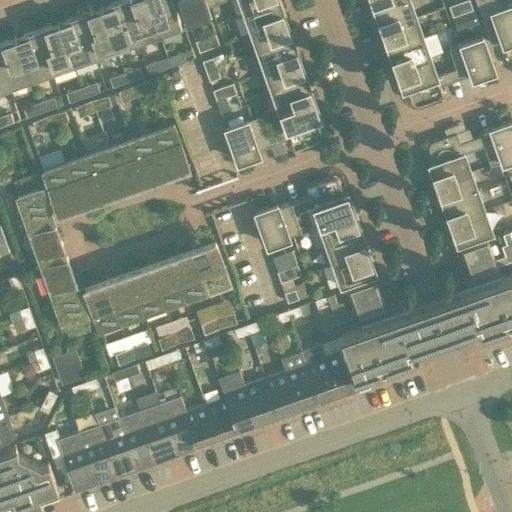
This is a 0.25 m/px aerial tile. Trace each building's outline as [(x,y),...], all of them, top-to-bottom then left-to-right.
[(102,10),(116,49),(137,42),(122,0),(115,0),(106,3),(108,8),(102,10)] [(122,0),(137,42),(159,34),(146,0),(122,0)] [(146,0),(159,34),(182,26),(172,0),(146,0)] [(206,4),(216,0),(180,0),(187,16),(208,9),(206,4)] [(240,0),(245,12),(278,0),(277,0),(240,0)] [(278,0),(245,12),(251,31),(281,20),(278,12),(282,11),(278,0)] [(371,0),(375,9),(399,0),(371,0)] [(385,27),(415,16),(409,0),(399,0),(375,9),(379,19),(382,18),(385,27)] [(472,8),(469,0),(459,0),(458,1),(462,12),(472,8)] [(508,39),(511,37),(511,5),(510,0),(475,0),(490,42),(507,36),(508,39)] [(448,4),(452,15),(462,12),(458,1),(448,4)] [(472,8),(462,12),(452,15),(456,28),(476,21),(472,8)] [(79,13),(94,57),(116,49),(102,10),(92,14),(91,9),(79,13)] [(59,25),(73,65),(94,57),(79,13),(61,19),(63,24),(59,25)] [(388,47),(422,35),(415,16),(385,27),(388,35),(384,36),(388,47)] [(281,20),(251,31),(258,50),(292,38),(288,27),(284,28),(281,20)] [(36,28),(51,72),(73,65),(59,25),(55,27),(54,22),(36,28)] [(16,41),(30,80),(51,72),(36,28),(25,32),(26,37),(16,41)] [(218,43),(215,33),(205,36),(208,46),(218,43)] [(448,46),(455,66),(459,76),(480,69),(481,72),(493,68),(481,34),(448,46)] [(399,65),(429,54),(422,35),(388,47),(392,58),(396,57),(399,65)] [(195,40),(198,50),(208,46),(205,36),(195,40)] [(0,40),(0,63),(8,87),(30,80),(16,41),(11,42),(9,38),(0,40)] [(292,38),(258,50),(265,70),(295,59),(292,50),(295,49),(292,38)] [(182,52),(181,50),(166,55),(169,64),(184,59),(182,52)] [(435,73),(429,54),(399,65),(410,98),(415,102),(418,102),(442,93),(439,83),(459,76),(455,66),(435,73)] [(212,55),(201,59),(205,69),(215,66),(212,55)] [(156,59),(144,63),(148,72),(159,68),(156,59)] [(295,59),(265,70),(272,89),(305,77),(301,65),(298,67),(295,59)] [(232,70),(229,61),(215,66),(205,69),(209,79),(232,70)] [(0,90),(8,87),(0,63),(0,90)] [(142,74),(138,65),(123,70),(126,80),(142,74)] [(109,76),(112,85),(126,80),(123,70),(109,76)] [(305,77),(272,89),(279,108),(309,97),(306,89),(309,88),(305,77)] [(153,88),(150,78),(134,83),(138,93),(153,88)] [(99,90),(95,80),(80,86),(84,95),(99,90)] [(232,81),(222,84),(226,95),(235,92),(232,81)] [(118,89),(122,99),(138,93),(134,83),(118,89)] [(212,88),(216,99),(226,95),(222,84),(212,88)] [(65,91),(68,100),(84,95),(80,86),(65,91)] [(110,103),(107,93),(75,104),(78,114),(110,103)] [(56,105),(53,95),(37,100),(41,110),(56,105)] [(320,130),(309,97),(279,108),(285,126),(266,133),(258,114),(269,144),(289,137),(293,147),(316,138),(319,135),(320,130)] [(16,108),(19,118),(41,110),(37,100),(16,108)] [(0,113),(0,124),(19,118),(16,108),(0,113)] [(67,118),(63,108),(48,114),(52,124),(67,118)] [(32,120),(35,129),(52,124),(48,114),(32,120)] [(248,151),(269,144),(258,114),(225,125),(237,159),(249,155),(248,151)] [(500,126),(480,133),(483,144),(489,163),(511,155),(511,120),(511,118),(499,123),(500,126)] [(174,125),(151,133),(165,170),(187,162),(174,125)] [(428,147),(440,181),(470,170),(463,151),(483,144),(480,133),(459,141),(456,130),(432,139),(428,144),(428,147)] [(165,170),(151,133),(130,140),(143,178),(165,170)] [(108,148),(122,186),(143,178),(130,140),(108,148)] [(87,155),(100,193),(122,186),(108,148),(87,155)] [(65,163),(79,201),(100,193),(87,155),(65,163)] [(57,209),(79,201),(65,163),(43,171),(57,209)] [(443,201),(476,189),(470,170),(440,181),(442,189),(439,190),(443,201)] [(73,277),(65,254),(63,249),(53,220),(50,222),(32,173),(15,180),(19,192),(16,193),(29,229),(22,232),(30,254),(35,252),(37,258),(39,264),(34,266),(42,288),(49,285),(62,322),(65,321),(69,333),(87,326),(70,278),(73,277)] [(313,204),(320,223),(350,212),(338,180),(338,179),(337,178),(336,177),(334,176),(333,175),(331,175),(329,175),(305,183),(309,193),(289,201),(293,212),(293,211),(313,204)] [(476,189),(443,201),(450,220),(483,209),(476,189)] [(267,242),(300,230),(293,211),(293,212),(289,201),(268,208),(267,205),(255,209),(267,242)] [(490,228),(483,209),(450,220),(457,240),(490,228)] [(350,212),(320,223),(326,242),(360,230),(356,219),(352,220),(350,212)] [(505,241),(500,243),(503,253),(506,260),(511,257),(511,239),(511,238),(509,229),(502,231),(505,241)] [(326,264),(333,262),(363,251),(360,242),(364,241),(360,230),(326,242),(319,245),(326,264)] [(486,237),(462,246),(471,272),(495,263),(506,260),(503,253),(493,257),(486,237)] [(0,253),(8,251),(4,238),(0,238),(0,253)] [(214,238),(192,246),(207,287),(228,279),(214,238)] [(170,253),(185,294),(207,287),(192,246),(170,253)] [(366,258),(363,251),(333,262),(340,281),(374,269),(369,257),(366,258)] [(149,261),(164,302),(185,294),(170,253),(149,261)] [(164,302),(149,261),(127,268),(142,310),(164,302)] [(296,263),(286,266),(290,277),(300,273),(296,263)] [(463,275),(462,275),(466,287),(470,299),(466,301),(473,322),(478,320),(480,328),(486,326),(488,332),(511,324),(511,266),(498,272),(495,263),(471,272),(464,274),(463,275)] [(276,269),(280,280),(290,277),(286,266),(276,269)] [(142,310),(127,268),(106,276),(121,317),(142,310)] [(21,284),(16,272),(8,275),(12,288),(21,284)] [(98,325),(121,317),(106,276),(83,284),(98,325)] [(356,306),(345,310),(347,317),(358,313),(382,304),(373,277),(349,286),(356,306)] [(297,297),(294,287),(284,291),(287,300),(297,297)] [(404,323),(412,344),(422,340),(443,333),(463,325),(473,322),(466,301),(470,299),(466,287),(451,292),(437,297),(435,293),(429,295),(423,297),(425,301),(410,306),(395,312),(400,325),(404,323)] [(333,291),(326,294),(329,302),(336,321),(347,317),(345,310),(341,299),(336,301),(333,291)] [(326,294),(315,298),(318,306),(329,302),(326,294)] [(362,322),(339,330),(345,346),(357,380),(407,362),(405,355),(410,353),(407,346),(412,344),(405,323),(400,325),(395,312),(392,300),(390,301),(382,304),(358,313),(362,322)] [(303,321),(298,303),(286,308),(289,316),(292,324),(303,321)] [(28,304),(18,308),(22,316),(31,314),(28,304)] [(274,312),(277,320),(289,316),(286,308),(274,312)] [(236,319),(233,310),(216,315),(220,325),(236,319)] [(15,331),(34,323),(31,314),(22,316),(11,321),(15,331)] [(200,320),(203,330),(220,325),(216,315),(200,320)] [(260,326),(257,318),(245,322),(248,331),(260,326)] [(233,327),(236,335),(248,331),(245,322),(233,327)] [(193,334),(190,325),(173,331),(176,340),(193,334)] [(157,336),(160,346),(176,340),(173,331),(157,336)] [(219,341),(216,333),(204,337),(208,346),(219,341)] [(192,341),(196,350),(208,346),(204,337),(192,341)] [(150,349),(147,340),(131,346),(134,355),(150,349)] [(338,388),(325,353),(321,342),(300,349),(304,361),(317,396),(338,388)] [(42,345),(34,348),(37,358),(46,355),(42,345)] [(114,351),(118,361),(134,355),(131,346),(114,351)] [(317,396),(304,361),(300,349),(280,356),(276,346),(269,349),(273,359),(280,357),(284,368),(297,403),(317,396)] [(345,346),(325,353),(338,388),(350,384),(350,382),(357,380),(345,346)] [(84,373),(75,347),(52,354),(61,382),(84,373)] [(179,356),(176,347),(164,351),(166,360),(179,356)] [(151,356),(154,364),(166,360),(164,351),(151,356)] [(40,367),(49,364),(46,355),(37,358),(40,367)] [(21,364),(23,370),(27,372),(34,370),(30,360),(21,364)] [(139,371),(136,361),(123,366),(126,375),(139,371)] [(118,390),(130,386),(126,375),(123,366),(111,370),(118,390)] [(297,403),(284,368),(263,375),(277,410),(297,403)] [(236,425),(236,424),(256,417),(243,382),(238,369),(218,376),(223,389),(222,390),(224,395),(225,394),(236,425)] [(277,410),(263,375),(243,382),(256,417),(277,410)] [(101,392),(95,376),(83,380),(86,389),(89,396),(101,392)] [(70,385),(74,394),(86,389),(83,380),(70,385)] [(136,403),(175,393),(172,384),(133,394),(136,403)] [(56,393),(48,389),(43,398),(51,402),(56,393)] [(159,400),(176,451),(197,444),(185,408),(179,393),(159,400)] [(224,395),(205,401),(217,437),(238,429),(236,424),(236,425),(225,394),(224,395)] [(39,407),(47,411),(51,402),(43,398),(39,407)] [(176,451),(159,400),(138,408),(156,458),(176,451)] [(217,437),(205,401),(185,408),(197,444),(217,437)] [(156,458),(138,408),(118,415),(136,465),(156,458)] [(0,440),(15,436),(7,414),(0,416),(0,440)] [(136,465),(118,415),(97,422),(115,473),(136,465)] [(115,473),(97,422),(77,429),(95,480),(115,473)] [(55,437),(58,436),(55,427),(49,429),(43,431),(46,440),(55,437)] [(77,429),(58,436),(55,437),(58,445),(61,453),(64,461),(67,470),(70,478),(73,486),(81,483),(81,484),(95,480),(77,429)] [(58,445),(55,437),(46,440),(49,448),(58,445)] [(41,502),(40,497),(58,491),(47,460),(40,462),(17,451),(14,442),(13,442),(14,444),(0,449),(0,501),(3,510),(15,506),(17,511),(41,502)] [(61,453),(58,445),(49,448),(52,456),(61,453)] [(61,453),(52,456),(55,465),(64,461),(61,453)] [(64,461),(55,465),(58,473),(67,470),(64,461)] [(67,470),(58,473),(61,481),(70,478),(67,470)] [(73,486),(70,478),(61,481),(64,489),(73,486)]
